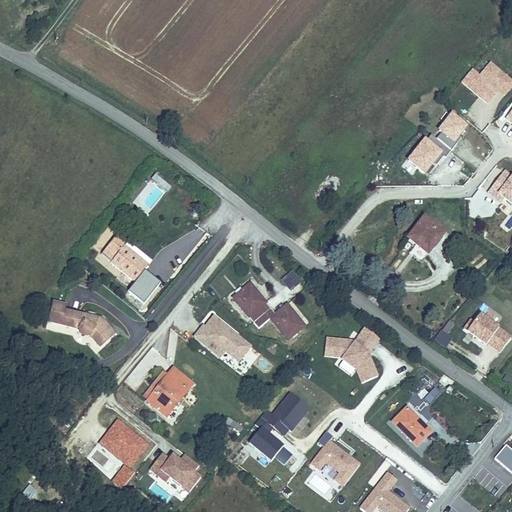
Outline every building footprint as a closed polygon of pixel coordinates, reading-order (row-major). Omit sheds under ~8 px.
[(463,95),(478,78),(468,70),(454,87),(463,95)] [(463,95),(460,99),(473,109),(490,88),(478,78),(463,95)] [(427,178),(466,129),(445,113),(439,120),(445,125),(434,139),(429,135),(407,162),(427,178)] [(305,193),(319,205),(342,179),(328,166),(305,193)] [(133,202),(148,215),(170,188),(155,175),(133,202)] [(423,220),(407,240),(428,256),(444,236),(423,220)] [(136,266),(134,272),(143,279),(156,265),(148,257),(157,246),(139,231),(141,227),(136,223),(114,247),(136,266)] [(280,282),(290,294),(301,284),(290,272),(280,282)] [(254,280),(233,297),(261,332),(274,321),(292,342),(310,327),(290,304),(281,312),(254,280)] [(58,298),(52,317),(82,324),(86,332),(95,329),(103,339),(118,325),(108,314),(101,311),(100,313),(70,304),(71,301),(58,298)] [(511,337),(480,315),(475,323),(472,321),(465,331),(488,347),(489,344),(501,353),(511,337)] [(258,351),(245,339),(243,342),(240,339),(242,337),(222,319),(213,330),(211,328),(202,339),(227,360),(232,354),(245,366),(258,351)] [(447,334),(454,326),(449,322),(442,330),(447,334)] [(370,358),(371,357),(368,354),(371,350),(374,353),(383,343),(369,332),(358,345),(355,343),(331,341),(329,359),(345,360),(361,373),(365,384),(380,379),(373,360),(370,358)] [(255,364),(267,374),(273,367),(260,357),(255,364)] [(142,395),(148,400),(172,370),(165,365),(142,395)] [(148,400),(168,416),(195,379),(177,365),(172,370),(148,400)] [(502,382),(511,386),(511,379),(505,376),(502,382)] [(407,408),(391,425),(415,447),(431,430),(418,418),(447,389),(439,382),(411,411),(407,408)] [(290,433),(308,411),(289,395),(271,417),(265,412),(254,427),(260,431),(248,445),(270,463),(282,449),(267,436),(272,429),(277,423),(288,431),(290,433)] [(111,484),(121,491),(133,474),(129,471),(148,445),(116,421),(97,447),(124,466),(111,484)] [(288,431),(277,423),(272,429),(282,438),(288,431)] [(358,465),(329,442),(332,438),(325,433),(317,443),(323,448),(311,465),(319,471),(325,463),(339,474),(333,482),(341,488),(358,465)] [(493,460),(511,476),(511,451),(505,446),(493,460)] [(209,450),(202,462),(212,466),(218,453),(209,450)] [(184,501),(200,479),(163,452),(147,474),(184,501)] [(511,481),(493,466),(478,483),(496,497),(511,481)] [(403,511),(407,508),(385,492),(393,480),(384,473),(358,509),(361,511),(369,511),(374,506),(382,511),(403,511)] [(131,486),(139,499),(149,492),(139,479),(131,486)] [(410,492),(423,500),(428,491),(415,483),(410,492)] [(473,492),(486,502),(478,511),(509,511),(501,506),(500,508),(486,497),(489,493),(478,485),(473,492)] [(450,499),(445,505),(454,511),(466,498),(459,494),(454,502),(450,499)]
